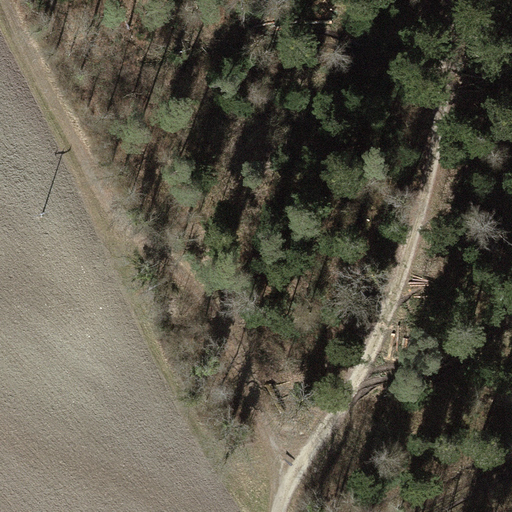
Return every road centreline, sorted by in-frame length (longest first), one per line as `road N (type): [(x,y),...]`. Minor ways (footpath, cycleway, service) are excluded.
road 1 (track): [(291,489),(222,326),(132,232),(91,170),(13,0)]
road 2 (track): [(459,0),(404,296),(332,432),(291,489),(288,511)]
